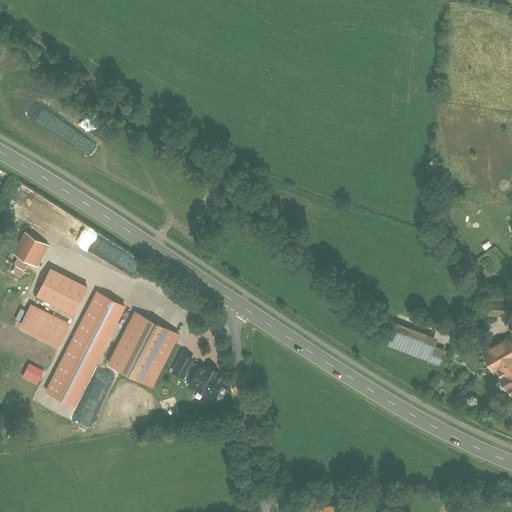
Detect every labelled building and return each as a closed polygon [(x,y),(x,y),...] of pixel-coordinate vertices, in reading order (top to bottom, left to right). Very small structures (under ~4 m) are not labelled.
[(11,253),(35,266),(47,244),(38,240),(42,231),(29,224),(24,233),(22,231),(11,253)] [(107,247),(106,250),(101,249),(100,255),(119,256),(120,248),(107,247)] [(51,269),(37,297),(73,315),(87,287),(51,269)] [(480,290),(479,316),(511,317),(511,292),(480,290)] [(125,306),(97,292),(46,390),(74,404),(125,306)] [(69,325),(31,306),(19,328),(57,348),(69,325)] [(151,388),(178,333),(132,310),(105,365),(151,388)] [(390,348),(438,367),(445,349),(433,345),(436,337),(400,323),(390,348)] [(511,341),(508,335),(481,351),(511,403),(511,341)] [(193,358),(182,353),(172,372),(183,378),(184,376),(191,361),(193,358)] [(206,368),(191,361),(184,376),(191,379),(188,387),(213,399),(224,377),(218,374),(219,372),(207,366),(206,368)] [(37,384),(43,369),(28,362),(21,377),(37,384)] [(334,511),(333,501),(313,503),(313,511),(334,511)]
